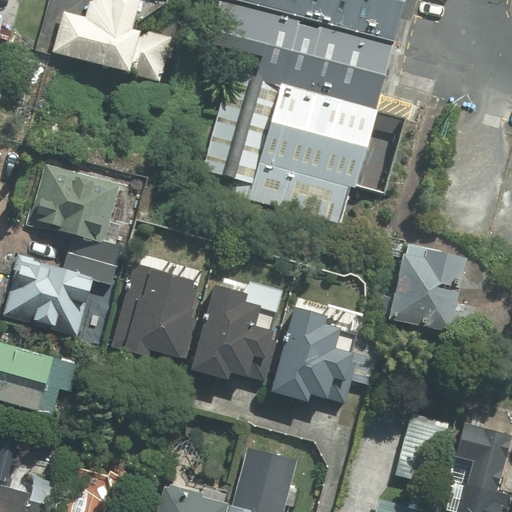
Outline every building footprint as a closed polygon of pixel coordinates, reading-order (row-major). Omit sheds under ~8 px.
[(49,0),(47,0),(34,51),(138,78),(151,26),(49,0)] [(395,43),(236,0),(218,0),(207,43),(262,58),(256,79),(377,111),(395,43)] [(236,0),(395,43),(406,0),(236,0)] [(356,189),(377,111),(256,79),(230,72),(200,186),(339,223),(349,187),(356,189)] [(121,184),(46,162),(29,219),(105,241),(121,184)] [(402,246),(385,322),(466,340),(473,310),(452,306),(462,259),(402,246)] [(10,250),(0,288),(0,310),(46,323),(61,263),(10,250)] [(117,280),(102,341),(154,355),(170,294),(117,280)] [(188,305),(171,373),(216,384),(234,317),(188,305)] [(265,332),(249,394),(289,404),(305,342),(265,332)] [(0,353),(0,403),(33,412),(45,365),(0,353)] [(449,422),(410,412),(395,475),(434,485),(449,422)] [(0,476),(11,480),(23,441),(0,434),(0,476)] [(441,481),(434,511),(506,511),(510,496),(441,481)] [(142,488),(136,511),(192,511),(195,502),(142,488)] [(408,511),(410,508),(378,500),(375,511),(408,511)]
